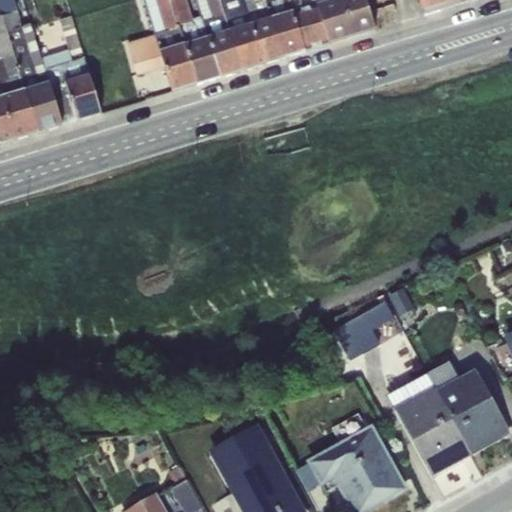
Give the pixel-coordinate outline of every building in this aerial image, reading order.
[(50,85),(41,58),(25,8),(16,12),(12,0),(0,0),(0,9),(2,16),(13,55),(26,92),(50,85)] [(161,53),(184,46),(170,0),(144,0),(155,35),(161,53)] [(186,0),(170,0),(184,46),(185,46),(208,39),(201,17),(193,20),(186,0)] [(196,0),(201,17),(208,39),(230,32),(219,0),(196,0)] [(219,0),(230,32),(252,25),(243,0),(219,0)] [(243,0),(252,25),(271,19),(264,0),(243,0)] [(264,0),(271,19),(291,13),(287,0),(264,0)] [(317,6),(315,0),(287,0),(291,13),(292,15),(317,7),(317,6)] [(317,7),(329,44),(375,30),(365,0),(336,0),(317,6),(317,7)] [(467,0),(419,0),(423,13),(467,0)] [(317,7),(292,15),(304,52),(329,44),(317,7)] [(291,13),(271,19),(284,59),(304,52),(292,15),(291,13)] [(0,79),(6,99),(26,92),(13,55),(2,16),(0,17),(0,79)] [(50,85),(63,126),(77,122),(66,84),(89,77),(72,16),(60,20),(69,50),(41,58),(50,85)] [(271,19),(252,25),(264,65),(284,59),(271,19)] [(252,25),(230,32),(242,71),(264,65),(252,25)] [(230,32),(208,39),(220,78),(242,71),(230,32)] [(166,68),(161,53),(155,35),(127,44),(138,77),(166,68)] [(208,39),(185,46),(198,85),(220,78),(208,39)] [(184,46),(161,53),(166,68),(173,92),(198,85),(185,46),(184,46)] [(89,76),(89,77),(66,84),(77,122),(101,115),(89,76)] [(50,85),(26,92),(38,134),(63,126),(50,85)] [(6,99),(0,100),(0,143),(0,145),(38,134),(26,92),(6,99)] [(511,249),(509,242),(502,245),(505,253),(511,250),(511,249)] [(403,289),(389,296),(400,318),(414,311),(403,289)] [(385,303),(334,331),(350,361),(380,344),(373,330),(394,318),(385,303)] [(489,349),(505,381),(511,377),(511,334),(505,337),(507,341),(489,349)] [(450,363),(427,375),(470,455),(508,434),(474,371),(459,379),(450,363)] [(427,375),(388,396),(431,476),(470,455),(427,375)] [(340,444),(366,429),(358,415),(332,429),(340,444)] [(340,444),(305,463),(320,489),(323,488),(326,492),(339,485),(353,511),(366,511),(394,496),(389,487),(400,481),(370,427),(366,429),(340,444)] [(255,428),(211,452),(244,511),(297,511),(301,510),(293,496),(255,428)] [(174,484),(125,511),(196,511),(203,509),(180,468),(168,474),(174,484)] [(400,481),(389,487),(394,496),(404,490),(400,481)] [(304,511),(295,495),(293,496),(301,510),(297,511),(304,511)]
